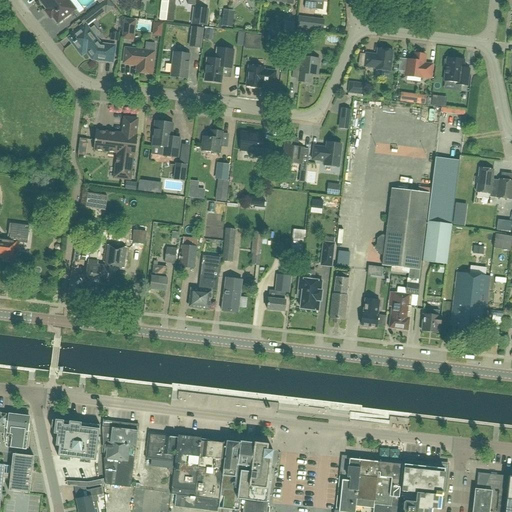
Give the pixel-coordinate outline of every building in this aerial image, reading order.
[(68,0),(38,0),(57,24),(76,10),(79,14),(83,10),(75,0),(70,0),(69,1),(68,0)] [(108,0),(105,0),(80,21),(84,27),(85,26),(86,27),(104,13),(106,15),(114,8),(108,0)] [(162,0),(159,20),(166,21),(168,5),(168,0),(162,0)] [(305,0),(304,9),(315,10),(316,1),(324,2),(324,0),(305,0)] [(173,22),(175,6),(168,5),(166,21),(173,22)] [(194,8),(192,25),(208,27),(210,10),(194,8)] [(226,8),(223,24),(236,26),(238,9),(226,8)] [(317,30),(318,20),(304,18),(303,29),(317,30)] [(125,19),(123,40),(135,41),(137,21),(125,19)] [(284,21),(282,36),(293,37),(295,23),(284,21)] [(270,25),(269,33),(279,35),(280,27),(270,25)] [(114,47),(97,45),(98,41),(94,37),(99,34),(94,28),(90,31),(86,27),(85,26),(84,27),(83,28),(81,26),(71,34),(76,40),(72,44),(82,56),(86,52),(89,55),(93,56),(92,59),(112,62),(114,47)] [(202,49),(204,29),(192,27),(190,47),(202,49)] [(260,37),(246,35),(244,49),(252,49),(253,43),(260,44),(260,37)] [(137,65),(136,73),(152,75),(154,52),(125,49),(123,64),(131,65),(132,64),(137,65)] [(223,68),(232,69),(234,51),(217,49),(216,60),(207,59),(204,81),(221,83),(223,68)] [(375,70),(390,71),(392,51),(378,50),(377,56),(366,54),(364,67),(376,68),(375,70)] [(173,53),(170,77),(187,79),(190,55),(173,53)] [(310,83),(311,75),(317,76),(319,60),(302,58),(303,54),(295,53),(292,78),(299,79),(298,82),(310,83)] [(425,55),(414,54),(413,61),(407,60),(405,76),(422,78),(423,77),(431,78),(432,65),(424,64),(425,55)] [(467,87),(469,69),(463,68),(464,60),(447,58),(447,61),(445,61),(444,67),(446,67),(444,82),(456,83),(456,85),(467,87)] [(247,86),(261,88),(262,83),(274,85),(275,72),(263,71),(264,68),(249,67),(247,86)] [(348,93),(362,95),(364,85),(349,83),(348,93)] [(401,96),(400,102),(425,106),(425,99),(401,96)] [(431,119),(438,120),(439,108),(433,107),(431,119)] [(350,117),(342,116),(340,129),(348,130),(350,117)] [(96,131),(93,150),(117,153),(114,178),(130,180),(133,155),(135,155),(137,136),(135,136),(137,120),(124,118),(122,134),(96,131)] [(171,138),(173,124),(155,122),(152,146),(164,147),(163,156),(178,158),(180,139),(171,138)] [(222,134),(223,132),(211,131),(210,138),(203,137),(201,151),(220,154),(221,147),(227,148),(228,135),(222,134)] [(267,158),(269,143),(262,142),(263,135),(242,133),(240,151),(255,153),(254,156),(267,158)] [(283,162),(301,165),(303,149),(296,148),(297,140),(286,138),(283,162)] [(80,139),(78,155),(85,156),(87,140),(80,139)] [(325,161),(324,166),(338,167),(341,145),(327,143),(326,148),(314,147),(312,160),(325,161)] [(381,152),(401,153),(401,143),(381,143),(381,152)] [(407,146),(407,153),(412,154),(412,156),(430,157),(431,148),(417,147),(417,146),(407,146)] [(447,265),(451,225),(454,198),(459,161),(435,158),(428,222),(423,262),(447,265)] [(186,182),(188,165),(176,164),(174,180),(186,182)] [(218,164),(216,179),(219,180),(216,200),(227,202),(229,180),(228,180),(230,165),(218,164)] [(492,181),(494,171),(479,169),(478,178),(475,177),(474,184),(477,184),(476,193),(490,194),(490,197),(511,200),(511,193),(511,181),(499,180),(499,181),(492,181)] [(169,178),(155,179),(155,191),(170,190),(169,178)] [(328,184),(327,194),(339,195),(340,185),(328,184)] [(384,250),(382,266),(409,269),(408,279),(418,280),(428,194),(391,189),(386,237),(381,237),(378,240),(377,246),(380,250),(384,250)] [(104,210),(106,196),(87,193),(84,207),(104,210)] [(266,199),(253,198),(252,205),(265,207),(266,199)] [(311,200),(311,208),(322,209),(323,201),(311,200)] [(496,230),(510,232),(511,222),(497,220),(496,230)] [(15,262),(18,237),(27,238),(29,227),(9,224),(8,235),(10,236),(9,241),(0,240),(0,256),(5,258),(4,261),(15,262)] [(235,230),(225,229),(222,262),(232,263),(235,230)] [(304,258),(305,247),(306,231),(295,230),(290,264),(301,265),(303,257),(304,258)] [(144,244),(146,232),(134,231),(132,243),(144,244)] [(260,266),(264,233),(256,232),(255,239),(254,239),(252,254),(253,254),(252,265),(260,266)] [(496,245),(511,249),(511,235),(500,232),(496,245)] [(81,249),(96,251),(97,244),(96,244),(97,236),(85,235),(84,242),(82,242),(81,249)] [(182,246),(179,268),(194,269),(196,247),(197,240),(183,238),(182,246)] [(323,242),(320,267),(332,268),(335,243),(323,242)] [(109,267),(124,269),(126,248),(108,246),(105,266),(105,267),(109,267)] [(473,246),(473,253),(483,254),(483,247),(473,246)] [(175,264),(178,249),(168,247),(165,263),(175,264)] [(202,257),(200,279),(199,290),(191,289),(189,308),(209,310),(211,291),(217,292),(218,282),(218,279),(220,259),(202,257)] [(105,266),(97,265),(97,262),(88,261),(85,282),(107,284),(109,267),(105,267),(105,266)] [(150,290),(166,292),(167,279),(165,279),(166,268),(153,266),(150,290)] [(368,267),(367,275),(382,277),(383,268),(382,268),(368,267)] [(300,309),(318,311),(319,301),(320,301),(322,292),(320,292),(322,282),(313,281),(314,272),(304,271),(302,280),(300,279),(298,290),(302,291),(300,309)] [(490,277),(457,273),(451,326),(458,327),(457,333),(476,335),(477,323),(481,323),(482,315),(485,315),(490,277)] [(333,295),(330,319),(334,320),(333,324),(339,324),(340,321),(344,321),(347,297),(346,296),(349,275),(336,274),(333,295)] [(267,310),(284,312),(285,301),(284,301),(285,292),(289,293),(291,277),(277,276),(275,291),(277,291),(276,300),(268,299),(267,310)] [(495,278),(494,292),(504,293),(506,279),(495,278)] [(238,314),(238,308),(242,281),(226,279),(222,312),(238,314)] [(411,307),(410,307),(411,296),(417,297),(419,285),(407,284),(405,295),(393,294),(390,293),(388,306),(392,307),(389,329),(408,331),(411,307)] [(363,313),(361,326),(377,328),(378,316),(377,316),(379,301),(365,299),(363,313)] [(424,310),(422,332),(437,333),(438,326),(440,326),(441,317),(438,317),(439,311),(424,310)] [(490,317),(489,324),(501,326),(502,318),(490,317)] [(9,415),(9,416),(6,415),(4,437),(4,438),(7,447),(22,449),(27,449),(29,432),(29,431),(26,431),(27,418),(23,418),(24,417),(24,416),(9,415)] [(58,458),(95,463),(100,427),(56,421),(54,435),(57,436),(56,447),(59,448),(58,458)] [(103,449),(107,450),(106,459),(104,458),(104,459),(106,485),(131,488),(138,432),(102,427),(103,449)] [(142,439),(139,464),(174,468),(173,476),(208,480),(208,484),(205,484),(203,500),(203,506),(218,508),(222,473),(226,441),(211,440),(211,447),(207,447),(208,443),(178,439),(177,443),(174,443),(175,435),(147,432),(146,440),(142,439)] [(219,509),(240,511),(241,500),(266,503),(273,451),(267,450),(268,445),(255,443),(255,444),(254,444),(254,443),(240,442),(240,444),(239,444),(239,443),(226,442),(219,509)] [(9,491),(25,493),(30,494),(31,482),(32,473),(34,457),(13,454),(11,474),(4,474),(3,478),(10,479),(9,491)] [(373,511),(379,463),(345,459),(338,511),(373,511)] [(396,511),(402,466),(402,465),(379,463),(373,511),(396,511)] [(405,502),(403,504),(403,510),(419,511),(424,468),(404,466),(400,499),(407,500),(407,502),(405,502)] [(419,511),(429,511),(430,509),(440,510),(441,498),(443,496),(443,494),(442,493),(444,470),(424,468),(419,511)] [(473,511),(504,511),(509,478),(483,475),(478,474),(478,478),(476,490),(473,511)] [(88,492),(89,499),(78,501),(79,511),(94,511),(93,504),(99,503),(98,497),(103,496),(102,489),(88,492)] [(245,502),(243,511),(265,511),(267,504),(245,502)]
